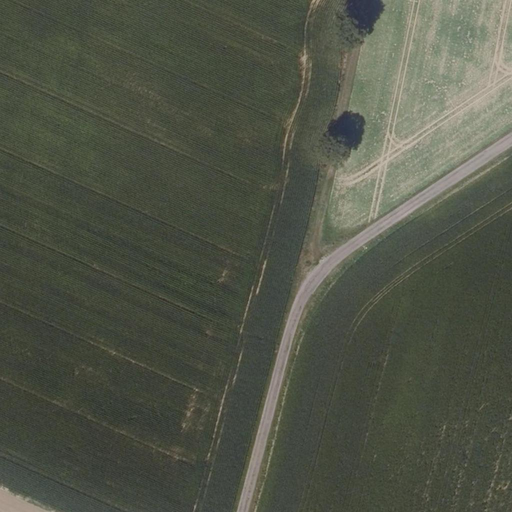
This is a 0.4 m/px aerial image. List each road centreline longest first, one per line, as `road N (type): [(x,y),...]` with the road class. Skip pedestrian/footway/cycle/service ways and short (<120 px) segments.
road 1 (unclassified): [(511,138),(347,248),(306,290),(242,511)]
road 2 (track): [(359,0),(340,139),(304,271),(306,290)]
